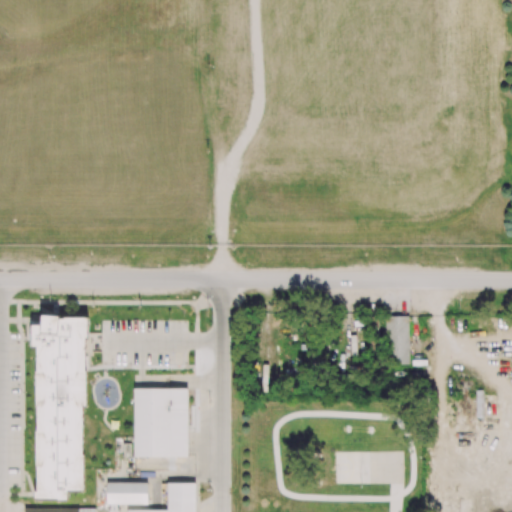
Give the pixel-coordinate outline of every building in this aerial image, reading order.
[(87,316),(86,405),(81,405),(79,491),(67,491),(67,502),(35,501),(37,347),(29,347),(29,326),(38,326),(38,315),(87,316)] [(408,316),(386,316),(386,365),(409,365),(408,316)] [(187,456),(133,456),(133,388),(188,388),(187,456)] [(147,504),(106,504),(106,483),(147,483),(147,504)] [(127,511),(127,510),(167,510),(167,483),(194,483),(195,483),(195,511),(127,511)]
